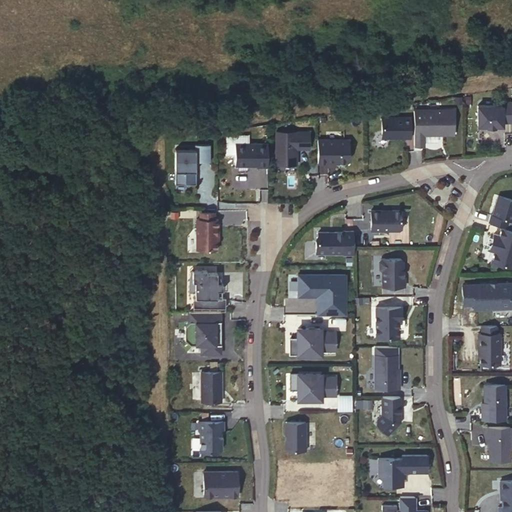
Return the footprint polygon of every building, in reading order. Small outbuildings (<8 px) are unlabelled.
[(503,104),(479,105),(479,125),(486,125),(498,125),(504,125),(504,121),(511,121),(511,100),(503,101),(503,104)] [(415,111),(415,145),(425,145),(425,134),(440,134),(440,132),(454,131),(454,110),(441,110),(441,109),(428,109),(428,110),(415,111)] [(412,117),(383,117),(383,137),(412,137),(412,117)] [(277,131),(277,164),(297,164),(297,148),(310,148),(310,131),(277,131)] [(349,139),(318,139),(318,162),(336,162),(336,161),(339,161),(346,161),(349,158),(349,139)] [(268,142),(236,142),(236,165),(259,165),(259,166),(268,166),(268,142)] [(178,144),(178,184),(197,184),(197,162),(211,161),(211,144),(178,144)] [(232,187),(267,187),(267,168),(232,168),(232,187)] [(511,198),(498,194),(493,214),(491,214),(489,221),(506,226),(508,218),(511,219),(511,198)] [(402,209),(372,209),(372,229),(400,229),(402,227),(402,209)] [(198,219),(198,249),(218,249),(218,240),(218,235),(219,235),(219,219),(216,219),(201,219),(198,219)] [(511,264),(511,230),(501,227),(499,234),(493,233),(492,237),(490,244),(489,248),(494,249),(491,261),(511,267),(511,264)] [(354,253),(354,229),(344,229),(344,231),(319,231),(319,238),(317,240),(317,252),(354,253)] [(403,260),(401,257),(383,257),(380,260),(380,267),(383,270),(383,285),(405,285),(405,276),(404,276),(403,260)] [(194,297),(194,307),(226,307),(226,297),(223,297),(218,297),(218,289),(223,289),(224,289),(224,282),(222,282),(218,282),(218,274),(218,272),(216,272),(207,272),(207,269),(196,269),(196,292),(196,297),(194,297)] [(346,274),(298,274),(298,296),(317,296),(317,314),(346,314),(346,274)] [(511,281),(463,284),(464,305),(474,304),(475,308),(511,306),(511,281)] [(401,306),(375,306),(375,337),(401,337),(401,327),(403,327),(403,319),(401,319),(401,306)] [(222,311),(191,311),(191,321),(187,326),(187,339),(191,344),(202,344),(202,353),(222,352),(222,343),(217,343),(217,321),(222,321),(222,311)] [(291,338),(291,353),(321,353),(321,350),(337,350),(336,330),(321,331),(321,328),(299,328),(299,338),(291,338)] [(483,331),(479,331),(479,348),(481,348),(481,355),(481,362),(500,362),(500,331),(496,331),(483,331)] [(376,388),(400,388),(400,379),(398,380),(398,368),(398,354),(376,354),(376,388)] [(202,371),(202,401),(222,401),(222,393),(221,393),(221,388),(222,388),(222,371),(202,371)] [(321,373),(291,373),(291,388),(299,388),(299,398),(321,398),(321,395),(337,395),(337,376),(321,376),(321,373)] [(482,408),(482,419),(506,418),(506,383),(485,383),(485,402),(485,408),(482,408)] [(401,396),(383,396),(383,414),(378,419),(378,423),(388,434),(401,421),(401,396)] [(363,398),(363,407),(373,407),(373,398),(363,398)] [(224,421),(200,421),(200,430),(201,430),(202,451),(220,451),(223,449),(223,431),(224,431),(224,421)] [(288,429),(286,429),(286,435),(288,435),(288,440),(286,440),(286,448),(289,450),(307,450),(307,422),(288,422),(288,429)] [(511,426),(488,426),(488,436),(489,436),(489,460),(511,460),(511,426)] [(403,457),(379,458),(379,474),(384,478),(390,485),(404,485),(403,477),(403,471),(406,471),(428,471),(428,454),(403,454),(403,457)] [(204,471),(204,495),(239,495),(238,471),(204,471)] [(499,511),(511,511),(511,479),(501,480),(501,489),(503,489),(503,498),(503,507),(499,507),(499,511)] [(416,496),(401,496),(401,510),(398,510),(395,510),(395,511),(427,511),(428,510),(417,510),(416,496)]
